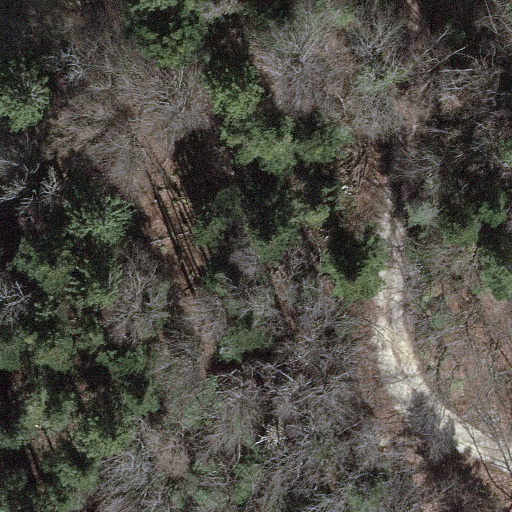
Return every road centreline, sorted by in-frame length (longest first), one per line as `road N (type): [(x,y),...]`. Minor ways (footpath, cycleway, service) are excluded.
road 1 (track): [(407,0),(386,293),(392,356),(414,389),(511,437)]
road 2 (track): [(414,389),(434,447),(472,511)]
